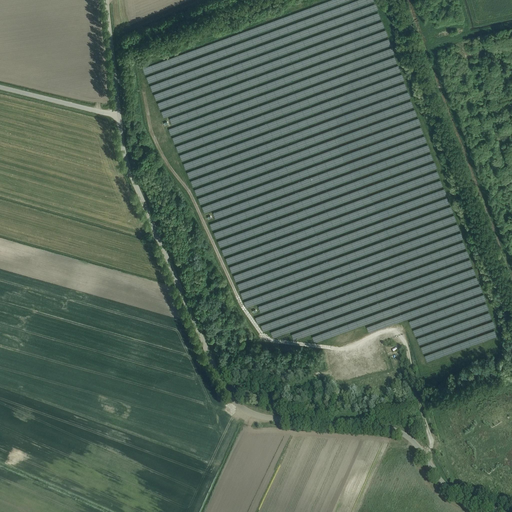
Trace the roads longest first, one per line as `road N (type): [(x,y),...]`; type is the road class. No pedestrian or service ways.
road 1 (unclassified): [(497,511),(448,489),(400,433),(263,417),(230,398),(132,178),(117,115)]
road 2 (unclassified): [(0,87),(117,115)]
